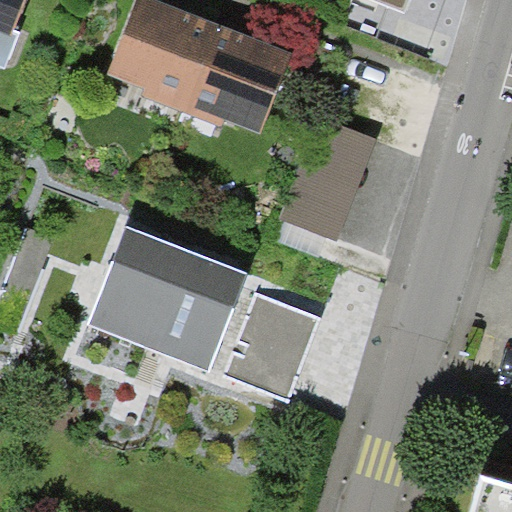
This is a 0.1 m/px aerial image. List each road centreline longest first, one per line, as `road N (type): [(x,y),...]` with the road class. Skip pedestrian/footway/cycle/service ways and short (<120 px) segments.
road 1 (residential): [(511,4),(399,392)]
road 2 (residential): [(399,392),(365,511)]
